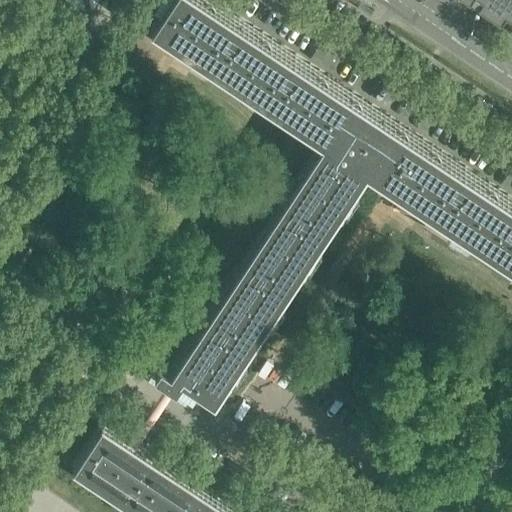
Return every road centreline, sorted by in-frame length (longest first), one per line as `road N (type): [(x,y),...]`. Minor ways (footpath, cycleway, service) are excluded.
road 1 (residential): [(285,0),(511,150)]
road 2 (tertiary): [(392,0),(511,86)]
